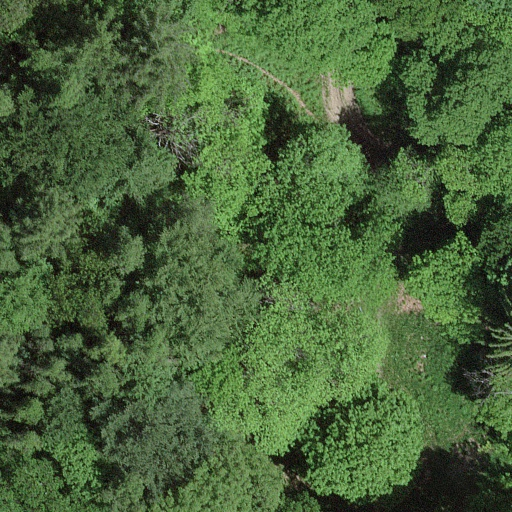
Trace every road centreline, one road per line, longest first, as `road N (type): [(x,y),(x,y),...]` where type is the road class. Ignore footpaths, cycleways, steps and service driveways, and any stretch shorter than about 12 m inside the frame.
road 1 (track): [(348,0),(352,116),(374,162),(414,189)]
road 2 (track): [(414,189),(459,181),(511,125)]
